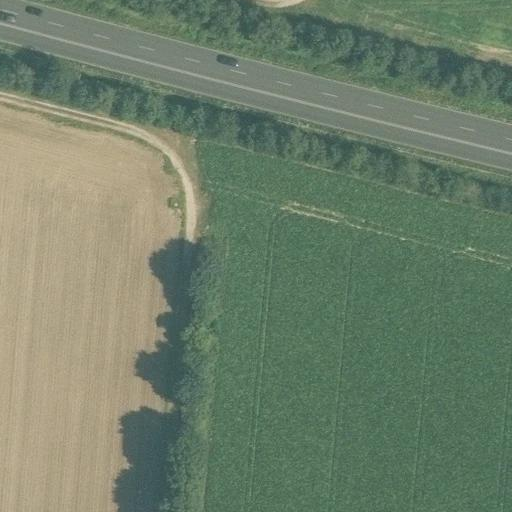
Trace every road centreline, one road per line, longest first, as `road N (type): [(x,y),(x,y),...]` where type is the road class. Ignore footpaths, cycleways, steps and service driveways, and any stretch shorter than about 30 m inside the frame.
road 1 (trunk): [(0,16),(511,147)]
road 2 (track): [(176,494),(188,189),(181,170),(172,155),(98,122),(0,97)]
